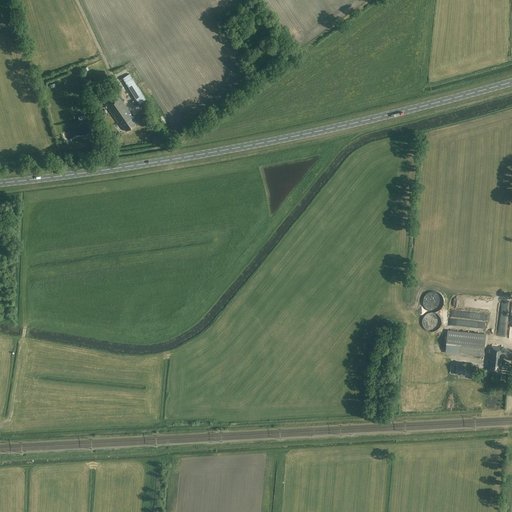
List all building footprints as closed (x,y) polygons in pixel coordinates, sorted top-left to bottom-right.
[(264,23),(269,31),(273,28),(268,20),(264,23)] [(140,105),(146,101),(129,74),(123,78),(140,105)] [(126,131),(136,124),(132,118),(133,117),(119,97),(106,106),(120,126),(122,125),(126,131)] [(422,322),(422,323),(422,324),(423,325),(423,326),(424,327),(424,328),(425,329),(426,330),(427,330),(428,331),(429,331),(430,332),(431,332),(432,332),(433,332),(434,332),(435,331),(436,331),(437,330),(438,330),(438,329),(439,329),(439,328),(440,327),(440,326),(441,325),(441,324),(441,323),(441,322),(441,321),(441,320),(441,319),(440,318),(440,317),(439,317),(439,316),(438,315),(437,315),(437,314),(436,314),(435,313),(434,313),(433,313),(432,313),(431,313),(430,313),(429,313),(428,314),(427,314),(426,315),(425,315),(425,316),(424,317),(423,318),(423,319),(423,320),(422,321),(422,322)] [(447,330),(445,352),(484,356),(486,334),(447,330)] [(503,356),(504,347),(491,346),(489,364),(490,365),(490,370),(499,371),(500,365),(502,365),(502,359),(501,359),(501,356),(503,356)]
